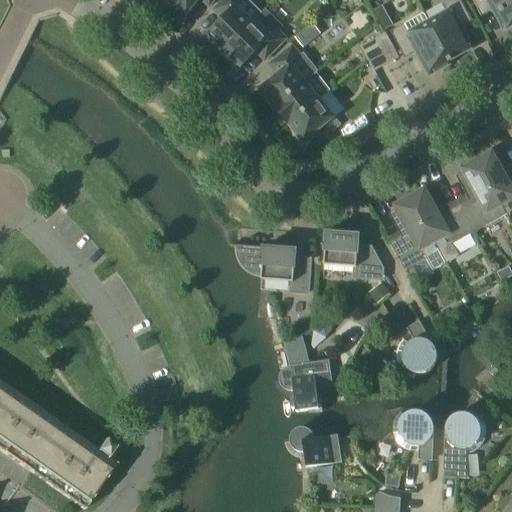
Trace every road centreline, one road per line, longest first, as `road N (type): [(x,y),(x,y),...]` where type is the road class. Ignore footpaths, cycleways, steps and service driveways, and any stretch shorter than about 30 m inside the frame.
road 1 (residential): [(511,88),(325,192),(301,196),(256,175),(169,73),(70,0)]
road 2 (residential): [(0,201),(84,282),(133,364),(149,418),(148,457),(117,511)]
